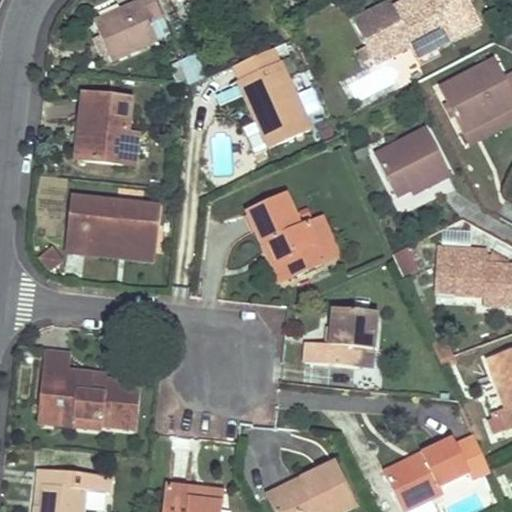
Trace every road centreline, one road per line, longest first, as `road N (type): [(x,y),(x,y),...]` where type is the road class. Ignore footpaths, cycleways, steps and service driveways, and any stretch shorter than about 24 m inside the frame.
road 1 (residential): [(243,390),(181,317),(0,299)]
road 2 (residential): [(32,0),(18,44),(0,210)]
